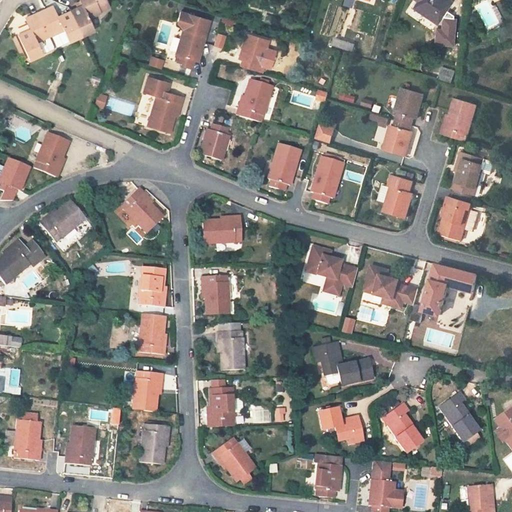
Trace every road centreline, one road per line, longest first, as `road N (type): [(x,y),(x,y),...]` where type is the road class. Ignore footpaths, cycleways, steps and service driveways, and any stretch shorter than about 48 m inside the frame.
road 1 (unclassified): [(175,173),(511,280)]
road 2 (residential): [(175,173),(188,497)]
road 3 (residential): [(188,497),(0,474)]
road 4 (unclassified): [(0,92),(144,161)]
road 5 (residential): [(0,224),(72,181),(144,161)]
road 6 (unknown): [(415,253),(433,169),(430,119)]
road 7 (unknown): [(175,173),(210,54)]
